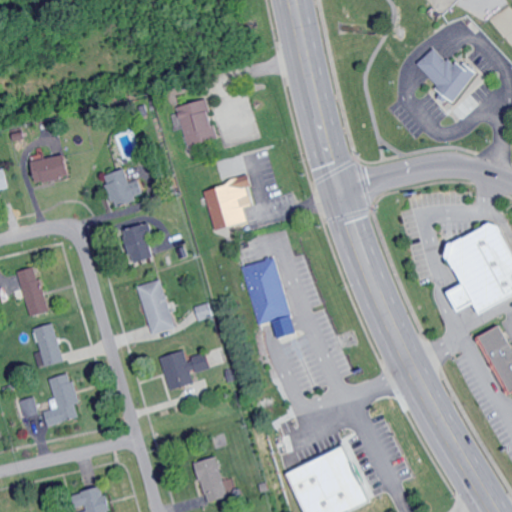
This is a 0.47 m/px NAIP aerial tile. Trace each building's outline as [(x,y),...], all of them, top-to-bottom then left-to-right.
[(462,98),(478,75),(437,46),(420,69),(462,98)] [(178,129),(186,127),(190,146),(220,140),(211,99),(181,106),(182,112),(174,114),(178,129)] [(76,177),(72,154),(37,161),(41,183),(76,177)] [(0,170),(0,192),(13,190),(10,169),(0,170)] [(109,175),(118,208),(142,202),(141,195),(148,193),(145,180),(135,182),(131,169),(109,175)] [(253,221),(249,206),(255,204),(251,187),(257,185),(255,177),(209,189),(220,230),(253,221)] [(511,303),(488,316),(482,304),(466,312),(454,290),(469,282),(456,257),(460,242),(499,222),(510,225),(511,228),(511,303)] [(160,257),(150,224),(131,230),(141,263),(160,257)] [(259,325),(295,316),(281,256),(245,265),(259,325)] [(52,311),(41,266),(22,271),(33,316),(52,311)] [(143,286),(156,333),(181,327),(167,279),(143,286)] [(200,306),(203,320),(219,316),(216,302),(200,306)] [(38,328),(44,350),(37,352),(42,368),(68,361),(58,323),(38,328)] [(510,395),(511,394),(511,334),(508,325),(482,337),(510,395)] [(175,390),(198,385),(200,392),(210,389),(207,378),(198,381),(196,372),(217,367),(213,352),(193,356),(192,350),(166,356),(175,390)] [(53,378),(58,398),(52,399),(54,409),(45,411),(49,426),(81,418),(78,404),(83,403),(75,373),(53,378)] [(22,400),(26,417),(42,413),(39,396),(22,400)] [(350,511),(376,500),(350,444),(288,473),(306,511),(350,511)] [(215,503),(236,495),(220,456),(199,464),(215,503)] [(87,511),(113,511),(116,510),(113,494),(108,495),(106,487),(83,491),(87,511)]
